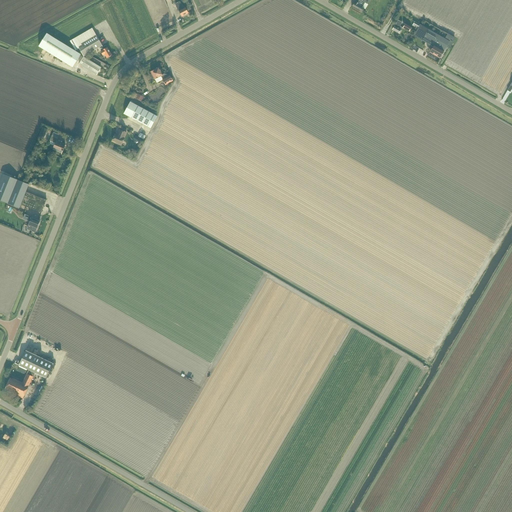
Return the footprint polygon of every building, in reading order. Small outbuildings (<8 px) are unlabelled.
[(355,0),(352,6),(362,13),(364,9),(362,7),(365,3),(367,4),(369,0),(358,0),(359,0),(358,2),(355,0)] [(182,17),(189,13),(186,7),(184,8),(182,3),(176,6),(182,17)] [(399,34),(402,27),(400,26),(402,22),(398,20),(392,30),(399,34)] [(420,25),(414,36),(416,37),(418,34),(424,37),(422,40),(433,47),(430,52),(440,58),(444,52),(443,51),(445,47),(446,48),(450,41),(439,35),(439,36),(420,25)] [(122,27),(119,29),(125,44),(125,45),(127,45),(127,50),(131,49),(131,48),(128,41),(128,42),(127,39),(127,34),(124,27),(122,27)] [(105,46),(103,47),(96,35),(92,29),(70,41),(76,50),(75,51),(47,33),(39,46),(73,67),(81,55),(79,53),(81,51),(84,56),(99,48),(102,52),(101,52),(103,55),(105,54),(107,58),(112,55),(108,48),(107,47),(106,47),(105,46)] [(96,75),(101,68),(84,57),(79,65),(96,75)] [(150,75),(150,76),(151,79),(152,79),(154,78),(155,80),(157,83),(162,80),(165,84),(165,85),(173,81),(170,75),(169,76),(169,75),(164,74),(163,74),(159,67),(151,72),(152,74),(150,75)] [(151,128),(157,116),(130,102),(124,114),(151,128)] [(44,139),(48,130),(43,127),(39,136),(44,139)] [(112,142),(122,146),(125,138),(127,132),(120,129),(117,135),(115,134),(112,142)] [(52,135),(50,141),(56,143),(55,144),(53,149),(62,153),(66,145),(57,141),(58,138),(52,135)] [(26,192),(29,184),(3,174),(0,182),(0,200),(20,208),(21,205),(42,213),(46,200),(26,192)] [(25,215),(23,219),(30,221),(27,228),(35,232),(41,221),(25,215)] [(53,363),(26,350),(19,365),(29,370),(23,382),(13,378),(13,379),(10,378),(5,389),(10,391),(9,392),(23,399),(35,373),(46,378),(53,363)]
